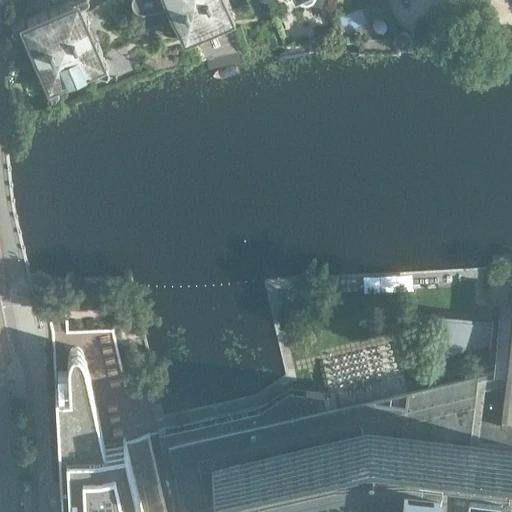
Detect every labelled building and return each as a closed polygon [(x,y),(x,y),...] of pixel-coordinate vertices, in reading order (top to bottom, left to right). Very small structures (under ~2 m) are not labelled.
[(102,52),(94,33),(96,32),(91,20),(89,20),(81,2),(72,6),(69,0),(60,0),(27,15),(27,16),(31,23),(23,27),(23,26),(22,26),(22,27),(30,46),(28,47),(33,59),(35,58),(44,77),(44,78),(44,77),(45,77),(45,76),(52,73),(56,81),(97,64),(93,56),(101,52),(101,53),(102,53),(102,52)] [(234,15),(228,0),(130,0),(131,1),(131,3),(132,4),(133,6),(134,7),(136,8),(138,9),(139,10),(141,10),(143,9),(144,9),(165,0),(167,0),(183,37),(234,15)] [(410,38),(409,31),(402,30),(397,31),(394,36),(396,43),(399,44),(403,45),(409,44),(410,38)] [(399,54),(399,44),(396,43),(394,36),(358,38),(359,55),(399,54)] [(511,511),(511,303),(505,360),(406,384),(393,344),(322,361),(329,390),(323,392),(323,391),(288,387),(260,406),(165,428),(176,472),(168,474),(177,511),(511,511)] [(142,511),(134,474),(125,437),(104,441),(86,360),(85,356),(83,353),(81,350),(80,348),(78,347),(77,347),(76,346),(75,346),(73,347),(72,347),(71,348),(70,349),(70,350),(69,351),(68,354),(67,357),(67,359),(67,362),(69,389),(62,389),(62,390),(55,390),(61,511),(142,511)]
